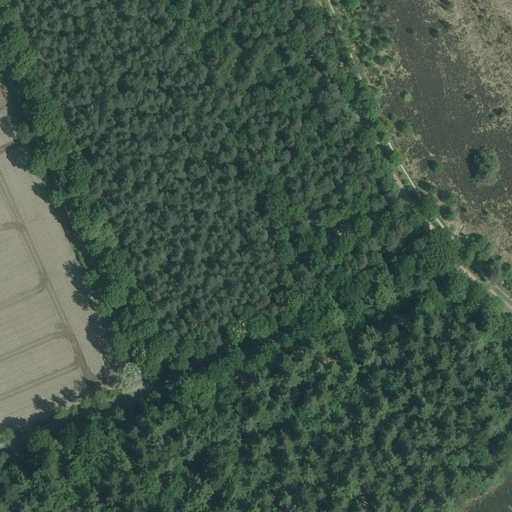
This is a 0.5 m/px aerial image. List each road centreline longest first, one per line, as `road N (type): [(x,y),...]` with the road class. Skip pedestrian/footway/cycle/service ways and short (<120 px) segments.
road 1 (unclassified): [(0,451),(411,279),(460,281),(511,315)]
road 2 (track): [(146,389),(0,62)]
road 3 (track): [(306,322),(336,375),(337,457),(389,511)]
road 4 (track): [(395,178),(367,134),(313,0)]
road 5 (track): [(460,281),(454,256),(395,178)]
